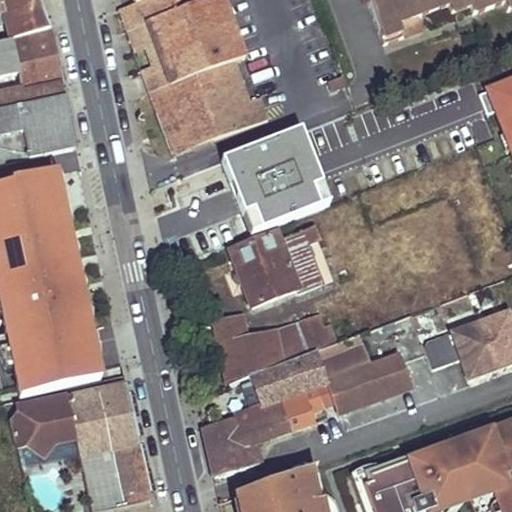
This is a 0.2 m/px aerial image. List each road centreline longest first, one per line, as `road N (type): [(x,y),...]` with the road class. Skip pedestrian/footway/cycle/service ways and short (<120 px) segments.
road 1 (secondary): [(184,511),(74,0)]
road 2 (unknown): [(131,261),(35,293),(17,327),(0,337)]
